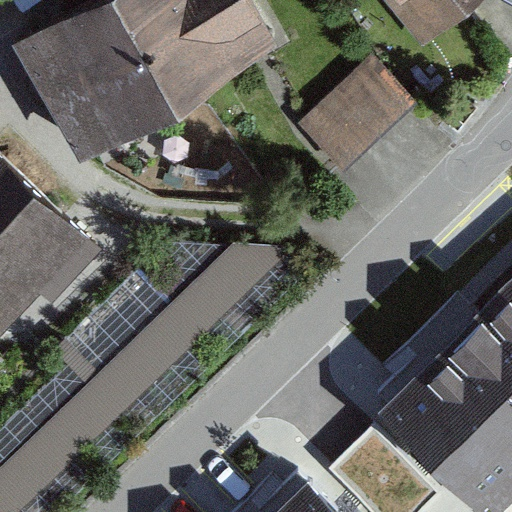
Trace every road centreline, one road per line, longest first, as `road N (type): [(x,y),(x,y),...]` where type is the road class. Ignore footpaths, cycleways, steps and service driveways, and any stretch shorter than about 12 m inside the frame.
road 1 (residential): [(511,129),(114,511)]
road 2 (unknown): [(0,384),(147,254),(150,234),(94,132),(44,74)]
